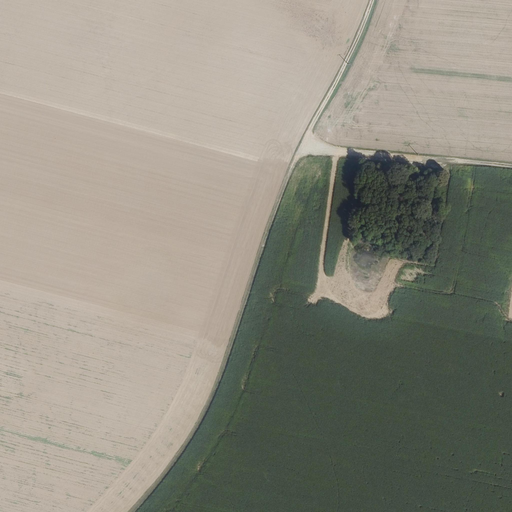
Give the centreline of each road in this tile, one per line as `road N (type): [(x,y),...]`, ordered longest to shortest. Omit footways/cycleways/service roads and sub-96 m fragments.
road 1 (track): [(128,511),(207,397),(286,180),(373,0)]
road 2 (track): [(306,138),(317,147),(511,165)]
